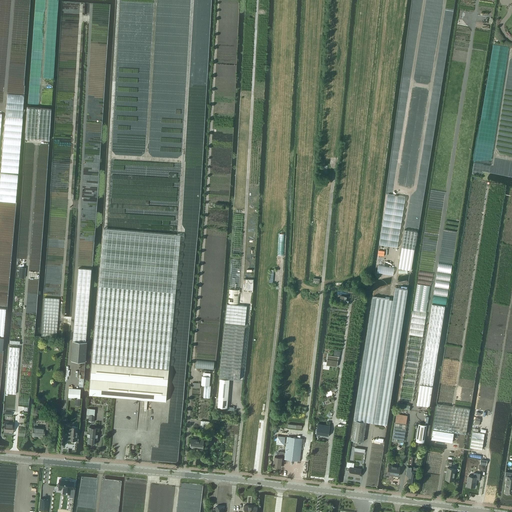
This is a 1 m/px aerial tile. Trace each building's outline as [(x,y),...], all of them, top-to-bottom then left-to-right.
[(27,108),(25,138),(48,139),(50,109),(27,107),(27,108)] [(92,363),(89,394),(165,401),(168,369),(179,235),(107,229),(104,229),(103,229),(100,260),(92,363)] [(405,230),(399,268),(411,270),(417,232),(405,230)] [(73,341),(71,361),(85,362),(87,342),(86,342),(92,269),(78,268),(73,341)] [(244,279),(243,291),(253,292),(253,279),(244,279)] [(393,300),(373,297),(354,420),(387,425),(408,290),(395,288),(393,300)] [(59,298),(44,297),(41,336),(56,337),(59,298)] [(220,378),(217,407),(219,407),(227,408),(230,379),(239,380),(247,306),(238,305),(227,304),(219,378),(220,378)] [(445,306),(432,304),(419,384),(432,386),(445,306)] [(250,375),(247,399),(254,399),(257,376),(270,377),(278,307),(258,305),(250,375)] [(19,347),(9,346),(5,393),(15,394),(19,347)] [(328,355),(326,365),(337,366),(338,356),(328,355)] [(211,386),(209,386),(210,377),(202,376),(201,385),(204,385),(203,397),(210,398),(211,386)] [(419,384),(416,405),(429,407),(432,386),(419,384)] [(69,389),(68,397),(80,398),(81,389),(69,389)] [(328,400),(324,401),(325,404),(330,402),(328,398),(333,397),(332,394),(327,396),(327,398),(328,400)] [(469,409),(437,403),(433,429),(453,432),(465,434),(469,409)] [(396,422),(406,423),(407,416),(397,414),(396,422)] [(354,420),(351,440),(363,442),(366,422),(354,420)] [(10,424),(10,422),(4,422),(4,431),(12,432),(13,424),(10,424)] [(66,422),(65,430),(69,431),(68,440),(76,440),(77,427),(69,426),(69,423),(66,422)] [(395,422),(392,441),(404,443),(407,424),(406,423),(396,422),(395,422)] [(418,423),(416,441),(424,442),(426,425),(418,423)] [(318,424),(316,434),(328,436),(330,426),(318,424)] [(44,428),(32,427),(32,435),(43,436),(44,428)] [(97,428),(89,427),(88,442),(96,443),(97,428)] [(452,442),(453,432),(433,429),(431,439),(452,442)] [(472,431),(470,447),(482,449),(484,433),(472,431)] [(276,444),(285,445),(286,437),(277,436),(276,444)] [(274,456),(273,466),(281,467),(282,458),(285,458),(284,459),(299,461),(301,444),(303,444),(304,439),(302,438),(287,437),(285,452),(278,452),(277,457),(274,456)] [(191,439),(190,447),(203,448),(204,440),(191,439)] [(389,465),(387,474),(398,476),(399,467),(389,465)] [(407,466),(406,474),(409,477),(408,481),(415,482),(417,472),(418,467),(412,467),(408,466),(407,466)] [(350,467),(348,475),(360,477),(361,469),(350,467)] [(447,467),(445,479),(453,480),(455,469),(447,467)] [(467,485),(474,486),(475,479),(479,479),(480,473),(474,473),(473,475),(472,477),(468,476),(467,485)] [(58,484),(58,487),(63,488),(62,493),(69,494),(69,496),(74,497),(75,489),(72,488),(73,481),(69,481),(67,480),(59,479),(58,482),(58,484)] [(40,498),(39,510),(47,511),(48,499),(40,498)]
